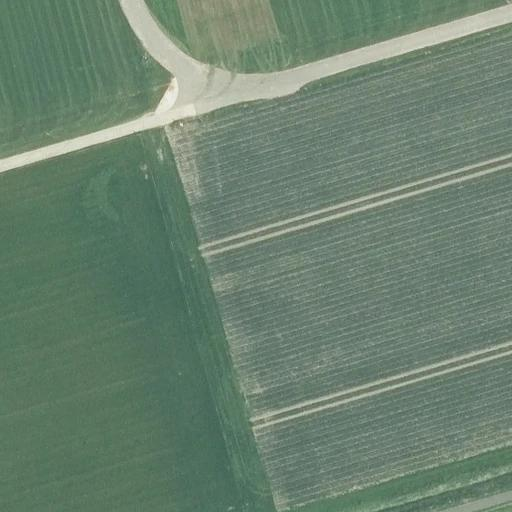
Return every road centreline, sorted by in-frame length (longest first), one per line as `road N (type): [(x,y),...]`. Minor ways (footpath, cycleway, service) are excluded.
road 1 (track): [(511,11),(0,165)]
road 2 (track): [(129,0),(141,32),(219,93)]
